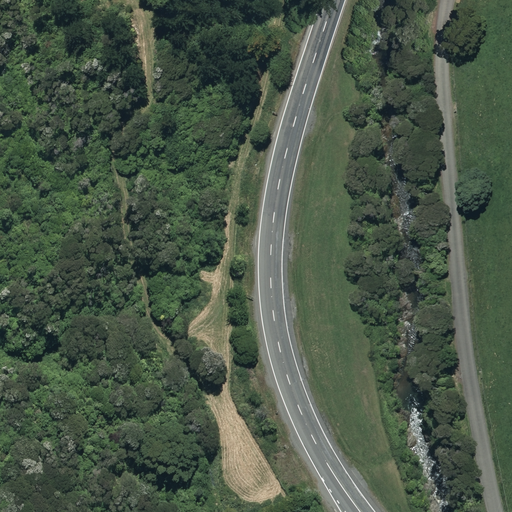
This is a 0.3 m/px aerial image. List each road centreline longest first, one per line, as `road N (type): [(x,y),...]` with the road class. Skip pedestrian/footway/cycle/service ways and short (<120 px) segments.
road 1 (trunk): [(322,0),(279,141),(262,280),(299,420),(357,511)]
road 2 (unclassified): [(496,511),(456,292),(447,0)]
